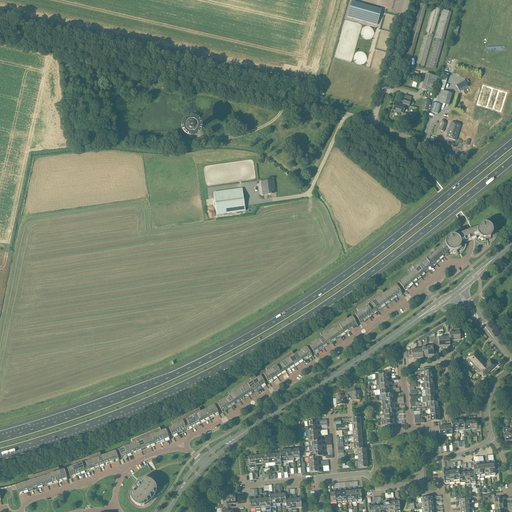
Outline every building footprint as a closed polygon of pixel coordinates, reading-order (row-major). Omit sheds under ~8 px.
[(352,2),(348,18),(379,25),(383,9),(352,2)] [(428,6),(416,3),(400,65),(412,68),(428,6)] [(440,10),(432,8),(416,67),(423,70),(440,10)] [(453,13),(443,11),(427,71),(436,74),(453,13)] [(448,74),(442,72),(433,101),(449,106),(452,94),(444,91),(448,74)] [(438,76),(426,73),(421,89),(434,92),(438,76)] [(468,83),(467,80),(465,81),(465,80),(456,85),(460,92),(468,87),(467,83),(468,83)] [(483,86),(477,105),(501,112),(507,93),(483,86)] [(411,97),(405,95),(403,102),(403,105),(395,103),(392,111),(403,114),(405,106),(408,107),(409,104),(411,97)] [(440,104),(433,102),(430,112),(437,114),(440,104)] [(460,126),(451,123),(446,138),(455,141),(460,126)] [(274,185),(274,180),(261,182),(263,195),(274,194),(273,185),(274,185)] [(245,211),(242,189),(214,192),(217,215),(245,211)] [(498,227),(497,225),(491,225),(490,224),(489,224),(487,223),(486,223),(485,223),(483,223),(482,223),(481,224),(480,225),(479,226),(478,227),(477,228),(457,236),(455,235),(454,235),(453,235),(451,235),(450,236),(449,236),(448,237),(447,238),(446,239),(445,240),(445,242),(445,243),(441,246),(446,253),(449,256),(451,256),(453,257),(455,256),(457,256),(459,255),(458,253),(459,253),(461,254),(463,253),(464,251),(465,249),(466,247),(466,245),(466,243),(466,241),(474,238),(475,240),(477,241),(478,242),(480,243),(482,244),(484,244),(486,244),(486,242),(488,242),(489,244),(491,243),(493,242),(495,240),(496,238),(497,236),(498,234),(498,232),(498,229),(498,227)] [(446,253),(441,246),(437,250),(443,256),(446,253)] [(431,250),(439,259),(443,256),(437,250),(435,247),(431,250)] [(431,250),(427,254),(435,263),(439,259),(431,250)] [(435,263),(427,254),(423,257),(431,266),(435,263)] [(419,260),(427,269),(431,266),(423,257),(419,260)] [(415,264),(423,273),(427,269),(419,260),(415,264)] [(423,273),(415,264),(412,267),(420,276),(423,273)] [(416,279),(420,276),(412,267),(408,270),(410,273),(416,279)] [(406,277),(412,283),(416,279),(410,273),(406,277)] [(412,283),(406,277),(403,280),(408,286),(412,283)] [(399,283),(404,290),(408,286),(403,280),(399,283)] [(396,285),(392,288),(397,295),(401,292),(396,285)] [(393,298),(397,295),(392,288),(388,291),(393,298)] [(377,294),(384,304),(389,301),(384,294),(382,291),(377,294)] [(389,301),(393,298),(388,291),(384,294),(389,301)] [(373,297),(380,307),(384,304),(377,294),(373,297)] [(373,297),(369,300),(376,310),(380,307),(373,297)] [(369,300),(365,303),(372,313),(376,310),(369,300)] [(361,306),(368,316),(372,313),(365,303),(361,306)] [(364,319),(368,316),(361,306),(357,310),(359,313),(359,312),(364,319)] [(359,312),(359,313),(355,316),(360,322),(364,319),(359,312)] [(341,320),(348,330),(352,327),(348,320),(346,317),(341,320)] [(352,317),(348,320),(352,327),(357,324),(352,317)] [(337,323),(344,333),(348,330),(341,320),(337,323)] [(337,323),(333,326),(339,336),(344,333),(337,323)] [(339,336),(333,326),(328,328),(335,338),(339,336)] [(331,341),(335,338),(328,328),(324,331),(331,341)] [(454,332),(455,342),(459,342),(459,340),(460,340),(460,334),(463,334),(462,332),(460,332),(459,329),(454,330),(454,332)] [(327,344),(331,341),(324,331),(320,334),(322,337),(327,344)] [(322,337),(318,340),(322,347),(327,344),(322,337)] [(314,343),(318,350),(322,347),(318,340),(314,343)] [(433,346),(427,347),(428,357),(432,356),(432,355),(434,355),(433,353),(436,352),(435,342),(434,342),(433,343),(433,346)] [(314,343),(309,346),(314,352),(318,350),(314,343)] [(307,347),(302,350),(307,357),(311,354),(307,347)] [(307,357),(302,350),(298,353),(302,360),(307,357)] [(414,360),(418,360),(417,350),(409,350),(409,355),(412,355),(412,359),(413,359),(414,360)] [(478,366),(485,359),(476,351),(467,361),(470,364),(471,363),(474,365),(472,367),(476,370),(479,366),(478,366)] [(287,355),(294,365),(298,363),(294,356),(294,355),(292,352),(287,355)] [(302,360),(298,353),(294,355),(294,356),(298,363),(302,360)] [(287,355),(283,358),(289,368),(294,365),(287,355)] [(289,368),(283,358),(279,361),(285,371),(289,368)] [(487,361),(485,359),(478,366),(479,366),(476,370),(483,377),(495,366),(489,360),(487,361)] [(285,371),(279,361),(274,363),(281,374),(285,371)] [(281,374),(274,363),(270,366),(277,376),(281,374)] [(272,379),(277,376),(270,366),(266,369),(268,372),(272,379)] [(378,375),(375,375),(376,380),(379,380),(388,379),(388,378),(388,375),(391,375),(391,374),(391,373),(388,373),(388,374),(385,374),(385,371),(378,372),(378,375)] [(268,372),(263,375),(268,382),(272,379),(268,372)] [(250,379),(256,389),(260,386),(256,379),(254,376),(250,379)] [(261,377),(256,379),(260,386),(265,384),(261,377)] [(256,389),(250,379),(245,382),(252,392),(256,389)] [(248,394),(252,392),(245,382),(241,384),(248,394)] [(237,387),(243,397),(248,394),(241,384),(237,387)] [(348,395),(351,395),(352,401),(360,400),(360,392),(357,392),(357,389),(349,389),(349,384),(347,385),(348,395)] [(336,399),(333,399),(333,405),(336,405),(337,406),(345,405),(344,399),(348,398),(348,395),(347,385),(345,387),(345,390),(345,393),(340,393),(341,397),(336,397),(336,399)] [(243,397),(237,387),(232,390),(239,400),(243,397)] [(235,403),(239,400),(232,390),(228,392),(230,396),(235,403)] [(230,396),(226,398),(230,405),(235,403),(230,396)] [(226,408),(230,405),(226,398),(222,401),(226,408)] [(221,411),(226,408),(222,401),(217,404),(221,411)] [(214,405),(210,408),(213,415),(218,413),(214,405)] [(210,408),(205,410),(209,417),(213,415),(210,408)] [(194,411),(200,422),(204,420),(201,412),(199,409),(194,411)] [(204,420),(209,417),(205,410),(201,412),(204,420)] [(200,422),(194,411),(190,414),(195,424),(200,422)] [(185,416),(191,427),(195,424),(190,414),(185,416)] [(181,418),(186,429),(191,427),(185,416),(181,418)] [(176,421),(182,431),(186,429),(181,418),(176,421)] [(177,434),(182,431),(176,421),(171,423),(173,426),(177,434)] [(476,421),(470,421),(471,430),(475,429),(475,431),(481,430),(480,423),(477,424),(476,421)] [(173,426),(169,429),(172,436),(177,434),(173,426)] [(155,431),(159,442),(164,440),(161,432),(160,428),(155,431)] [(508,429),(508,428),(504,428),(503,429),(503,432),(504,433),(505,441),(511,441),(511,429),(508,429)] [(166,430),(161,432),(164,440),(169,438),(166,430)] [(150,432),(155,444),(159,442),(155,431),(150,432)] [(145,434),(150,446),(155,444),(150,432),(145,434)] [(141,436),(145,448),(150,446),(145,434),(141,436)] [(136,438),(141,450),(145,448),(141,436),(136,438)] [(136,452),(141,450),(136,438),(131,440),(133,444),(136,452)] [(123,448),(118,450),(122,457),(127,455),(123,448)] [(95,455),(99,466),(104,464),(101,456),(100,453),(95,455)] [(90,456),(94,468),(99,466),(95,455),(90,456)] [(85,458),(90,470),(94,468),(90,456),(85,458)] [(81,460),(85,471),(90,470),(85,458),(81,460)] [(76,462),(80,473),(85,471),(81,460),(76,462)] [(75,475),(80,473),(76,462),(71,464),(72,467),(75,475)] [(53,470),(57,481),(62,479),(59,472),(60,472),(58,468),(53,470)] [(152,475),(149,469),(140,481),(139,481),(139,482),(132,491),(131,491),(131,492),(128,496),(128,500),(138,509),(140,506),(141,506),(143,503),(144,505),(143,502),(147,502),(147,498),(150,498),(151,498),(150,495),(153,494),(154,494),(153,491),(156,490),(156,492),(156,490),(156,488),(156,487),(163,478),(158,475),(157,472),(155,473),(152,475)] [(53,470),(49,471),(52,483),(57,481),(53,470)] [(47,484),(52,483),(49,471),(44,473),(47,484)] [(39,474),(42,486),(47,484),(44,473),(39,474)] [(38,487),(42,486),(39,474),(34,476),(38,487)] [(33,489),(38,487),(34,476),(29,477),(30,481),(33,489)] [(331,505),(336,504),(335,493),(334,493),(331,493),(330,484),(327,485),(328,493),(330,493),(331,505)] [(221,509),(227,509),(230,508),(229,505),(235,504),(235,496),(226,496),(226,501),(223,501),(223,506),(216,506),(216,509),(221,509)] [(460,505),(471,504),(471,498),(466,499),(466,496),(456,497),(456,501),(459,501),(459,504),(460,505)] [(504,504),(503,503),(503,500),(506,500),(506,498),(503,498),(503,499),(501,499),(500,496),(493,497),(494,505),(504,504)]
